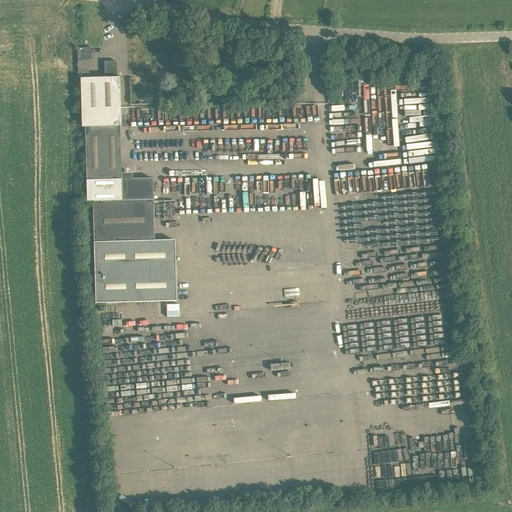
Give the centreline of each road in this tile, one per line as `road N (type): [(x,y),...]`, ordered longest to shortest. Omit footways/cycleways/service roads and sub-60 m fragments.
road 1 (unclassified): [(511,36),(354,36),(255,26),(139,0)]
road 2 (unknown): [(117,0),(124,167)]
